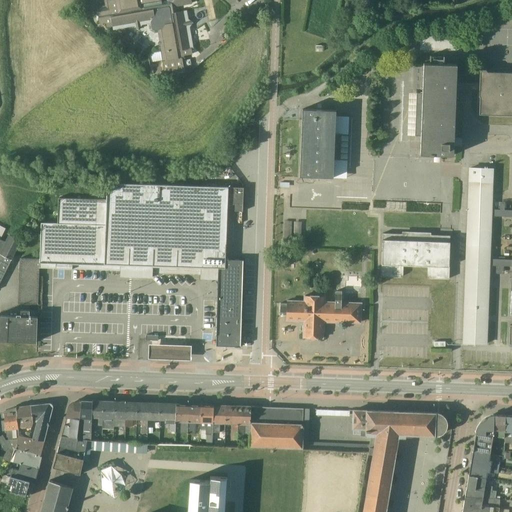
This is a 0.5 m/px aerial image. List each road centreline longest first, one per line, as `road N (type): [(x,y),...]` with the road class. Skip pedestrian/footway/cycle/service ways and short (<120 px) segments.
road 1 (residential): [(255,381),(263,115)]
road 2 (tertiary): [(462,387),(255,381)]
road 3 (tertiary): [(64,381),(252,381)]
road 4 (tertiary): [(252,381),(65,370)]
road 5 (unknown): [(399,69),(398,132),(407,160),(463,175)]
road 6 (residential): [(64,381),(30,511)]
road 7 (residential): [(448,511),(462,387)]
